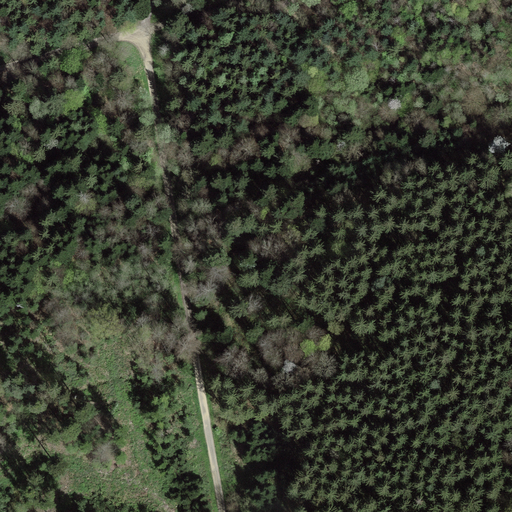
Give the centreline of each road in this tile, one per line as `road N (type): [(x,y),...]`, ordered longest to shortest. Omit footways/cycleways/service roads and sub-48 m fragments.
road 1 (track): [(221,511),(146,27),(0,70)]
road 2 (track): [(249,0),(146,27),(158,0)]
